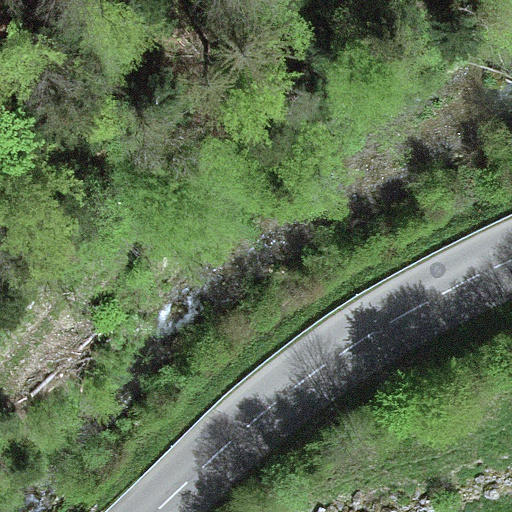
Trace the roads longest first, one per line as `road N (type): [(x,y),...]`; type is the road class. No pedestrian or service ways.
road 1 (track): [(298,0),(140,175),(0,376)]
road 2 (secondary): [(511,256),(403,311),(285,388),(149,511)]
